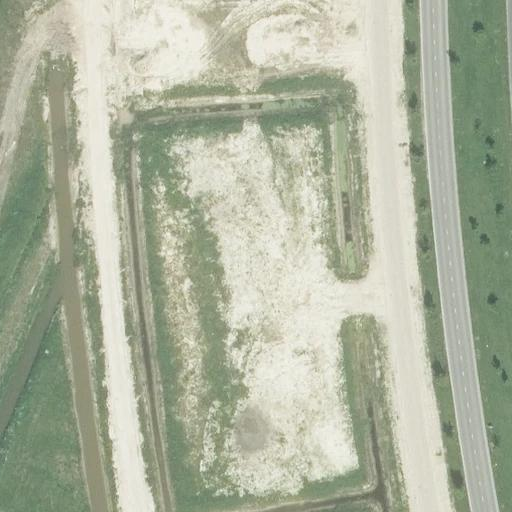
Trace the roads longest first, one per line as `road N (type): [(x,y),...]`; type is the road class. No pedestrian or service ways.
road 1 (primary): [(432,0),(451,296),(482,511)]
road 2 (unclassified): [(378,0),(402,341),(428,511)]
